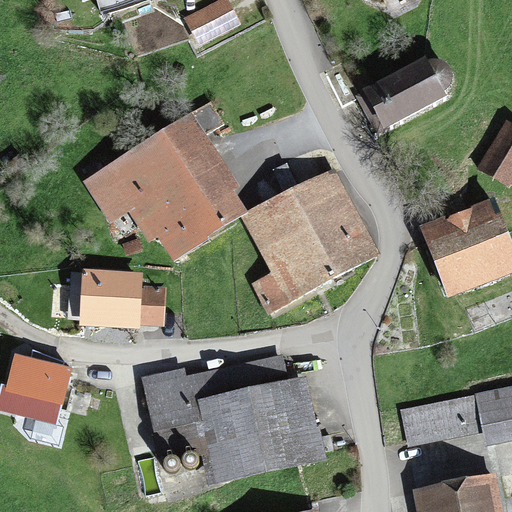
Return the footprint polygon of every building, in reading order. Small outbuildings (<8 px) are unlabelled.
[(227,0),(220,0),(186,18),(199,44),(239,23),(227,0)] [(425,61),(355,98),(375,136),(444,100),(443,96),(446,93),(449,89),(450,86),(451,83),(450,78),(448,73),(447,70),(444,68),(440,65),(436,64),(432,64),(428,64),(425,61)] [(224,123),(210,102),(85,183),(109,219),(128,206),(149,239),(159,233),(176,259),(245,214),(231,192),(241,186),(208,134),(224,123)] [(511,123),(504,119),(475,169),(508,188),(511,184),(511,123)] [(375,256),(330,172),(245,217),(275,273),(255,284),(271,312),(318,287),(375,256)] [(487,198),(421,226),(426,238),(449,295),(511,269),(511,241),(508,232),(500,212),(494,215),(487,198)] [(142,273),(83,269),(80,324),(139,328),(139,324),(142,286),(142,273)] [(142,286),(139,324),(164,325),(166,287),(142,286)] [(72,368),(14,354),(6,386),(1,385),(0,390),(0,410),(58,425),(69,380),(72,368)] [(181,368),(145,376),(161,451),(205,441),(214,484),(319,461),(302,381),(286,385),(279,356),(183,377),(181,368)] [(511,387),(400,410),(407,447),(483,431),(486,446),(511,440),(511,387)] [(199,459),(198,456),(196,454),(194,453),(191,452),(188,452),(186,453),(183,455),(182,458),(181,460),(182,463),(183,466),(185,468),(188,469),(191,470),(194,469),(196,468),(198,465),(199,462),(199,459)] [(181,463),(180,460),(178,458),(175,456),(172,455),(170,456),(167,457),(165,459),(164,461),(163,464),(163,466),(164,469),(166,471),(169,473),(172,473),(175,473),(178,471),(180,469),(181,466),(181,463)] [(499,511),(492,473),(412,488),(416,511),(499,511)]
